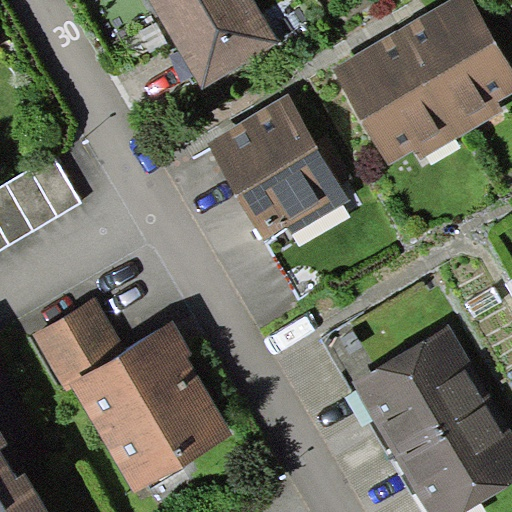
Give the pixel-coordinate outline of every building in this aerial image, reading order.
[(195,75),(202,89),(280,43),(254,0),(149,0),(180,51),(195,75)] [(449,0),(402,27),(464,134),(503,111),(498,102),(511,93),(511,70),(471,0),(449,0)] [(420,159),(464,134),(402,27),(333,67),(389,165),(415,150),(420,159)] [(184,82),(195,75),(180,51),(169,58),(184,82)] [(207,142),(264,239),(287,226),(292,235),(350,200),(342,186),(352,180),(328,139),(318,145),(288,94),(207,142)] [(55,156),(0,188),(0,250),(82,202),(55,156)] [(69,380),(124,348),(94,297),(32,334),(66,390),(73,386),(69,380)] [(73,386),(133,490),(231,432),(186,356),(191,354),(172,320),(124,348),(69,380),(73,386)] [(351,382),(395,456),(492,399),(449,325),(351,382)] [(461,511),(511,481),(511,431),(492,399),(395,456),(428,511),(461,511)] [(0,511),(48,511),(0,429),(0,511)]
